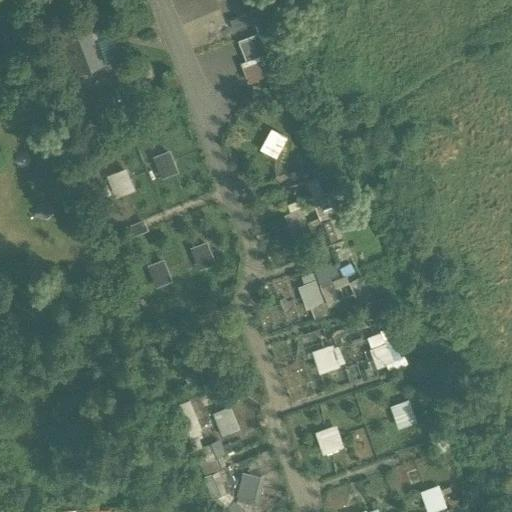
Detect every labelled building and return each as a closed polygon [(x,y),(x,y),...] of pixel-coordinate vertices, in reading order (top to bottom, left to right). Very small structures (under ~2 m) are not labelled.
[(90,25),(62,36),(76,71),(104,61),(90,25)] [(258,33),(238,40),(246,61),(265,53),(258,33)] [(262,149),(279,157),(289,134),(272,126),(262,149)] [(162,175),(180,169),(173,148),(155,154),(162,175)] [(120,195),(138,187),(128,165),(110,173),(120,195)] [(320,244),(342,238),(324,175),(310,179),(322,223),(314,225),(320,244)] [(287,214),(294,235),(312,229),(301,198),(289,202),(293,212),(287,214)] [(200,266),(217,260),(210,239),(192,245),(200,266)] [(158,285),(175,277),(165,257),(149,264),(158,285)] [(360,298),(372,291),(363,274),(351,281),(360,298)] [(320,276),(301,284),(315,317),(334,309),(320,276)] [(393,324),(369,333),(380,364),(404,355),(393,324)] [(411,397),(392,404),(399,427),(419,420),(411,397)] [(191,428),(201,423),(191,401),(181,406),(191,428)] [(222,433),(241,428),(235,404),(216,408),(222,433)] [(324,452),(346,446),(339,422),(317,428),(324,452)] [(196,446),(205,471),(228,463),(219,438),(196,446)] [(243,468),(232,511),(254,511),(264,474),(243,468)] [(423,489),(430,511),(447,506),(441,484),(423,489)]
